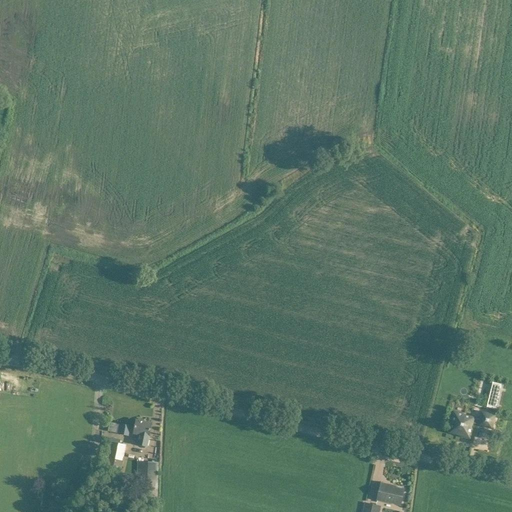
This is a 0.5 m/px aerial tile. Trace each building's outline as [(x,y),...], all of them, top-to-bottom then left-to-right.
[(493,383),(486,408),(496,410),(496,407),(497,407),(498,406),(497,406),(500,392),(501,392),(502,390),(501,389),(502,386),(493,383)] [(453,419),(449,433),(459,435),(459,436),(470,439),(472,427),(471,427),(472,423),(479,425),(478,426),(492,429),(495,416),(482,412),(480,420),(473,419),(474,418),(462,415),(462,414),(453,412),(452,419),(453,419)] [(108,432),(120,434),(129,436),(130,431),(135,432),(134,434),(140,435),(138,445),(147,447),(151,424),(136,421),(135,428),(130,427),(130,426),(122,424),(122,425),(110,422),(108,432)] [(110,442),(105,467),(121,471),(126,446),(110,442)] [(136,503),(136,508),(157,508),(157,503),(157,495),(158,463),(138,462),(137,494),(136,503)] [(400,506),(402,500),(404,490),(389,487),(390,485),(381,483),(377,501),(400,506)] [(41,506),(42,492),(34,492),(34,506),(41,506)]
